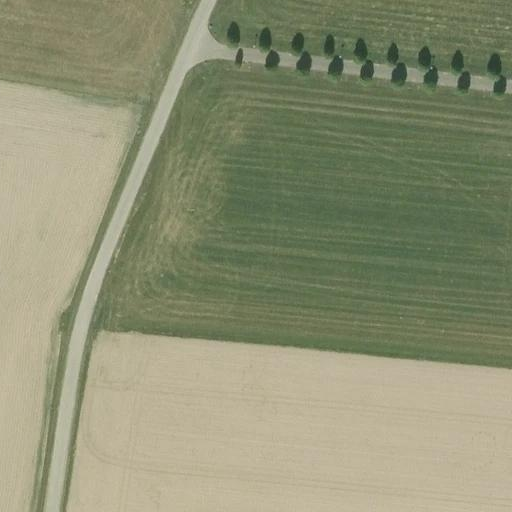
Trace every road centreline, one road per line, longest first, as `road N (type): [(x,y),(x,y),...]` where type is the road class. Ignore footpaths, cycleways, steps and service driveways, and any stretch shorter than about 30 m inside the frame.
road 1 (unclassified): [(50,511),(85,303),(191,44)]
road 2 (unclassified): [(511,85),(191,44)]
